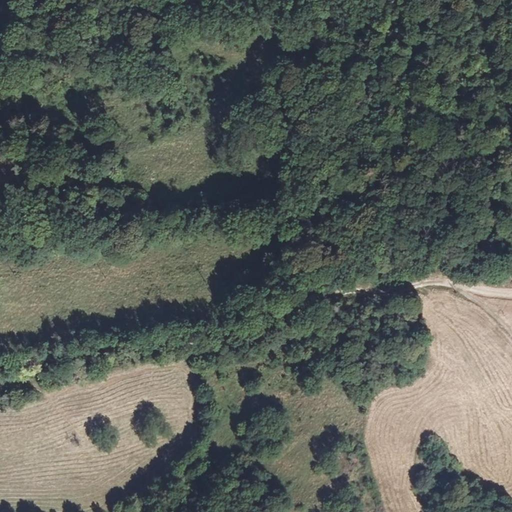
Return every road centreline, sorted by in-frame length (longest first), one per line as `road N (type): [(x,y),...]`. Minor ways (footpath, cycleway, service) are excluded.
road 1 (track): [(511,60),(426,107),(388,144),(327,172),(249,192),(159,199),(86,177),(0,166)]
road 2 (track): [(453,284),(327,293),(236,349),(164,344),(0,362)]
